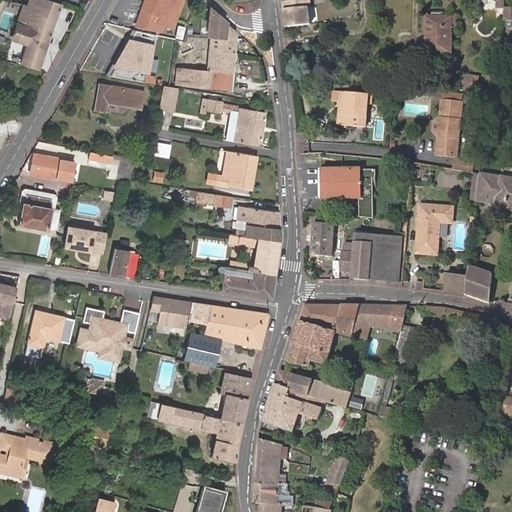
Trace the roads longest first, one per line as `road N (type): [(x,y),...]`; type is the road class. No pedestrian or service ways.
road 1 (residential): [(0,264),(283,307)]
road 2 (residential): [(272,21),(294,237),(288,287)]
road 3 (residential): [(511,317),(440,298),(288,287)]
road 4 (secondary): [(104,0),(0,182)]
road 5 (residential): [(283,307),(249,433),(246,511)]
